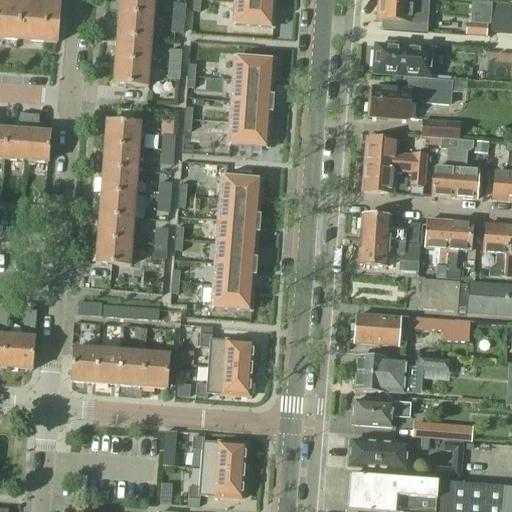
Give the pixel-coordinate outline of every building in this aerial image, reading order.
[(119,0),(118,14),(153,17),(154,0),(119,0)] [(379,0),(378,15),(383,15),(382,24),(388,24),(387,33),(426,36),(429,0),(425,0),(379,0)] [(193,2),(192,14),(196,14),(199,14),(200,3),(196,3),(193,2)] [(0,35),(3,35),(3,41),(17,42),(17,37),(29,37),(29,42),(56,44),(59,10),(0,5),(0,35)] [(172,5),(171,20),(182,20),(183,5),(172,5)] [(233,5),(231,27),(273,30),(274,8),(233,5)] [(511,6),(492,5),(490,33),(511,34),(511,6)] [(118,14),(116,39),(151,41),(153,17),(118,14)] [(171,20),(170,35),(181,35),(182,20),(171,20)] [(469,28),(468,39),(487,41),(488,29),(469,28)] [(116,39),(114,62),(149,64),(151,41),(116,39)] [(375,48),(373,76),(407,78),(433,80),(433,71),(435,52),(432,52),(431,51),(375,48)] [(169,52),(167,66),(178,67),(179,52),(169,52)] [(234,60),(232,82),(273,84),(274,63),(234,60)] [(147,89),(149,64),(114,62),(112,86),(147,89)] [(167,66),(166,81),(177,82),(178,67),(167,66)] [(187,68),(187,79),(191,79),(194,79),(195,68),(192,68),(187,68)] [(187,79),(186,89),(190,90),(193,90),(194,79),(191,79),(187,79)] [(407,122),(408,105),(449,109),(451,84),(406,81),(405,94),(372,91),(369,119),(407,122)] [(232,82),(230,103),(271,106),(273,84),(232,82)] [(230,103),(228,125),(270,128),(271,106),(230,103)] [(7,130),(5,161),(26,162),(29,116),(19,115),(16,131),(7,130)] [(29,116),(26,162),(47,164),(49,133),(37,132),(37,116),(29,116)] [(183,122),(183,133),(187,133),(190,133),(191,122),(188,122),(183,122)] [(105,123),(103,147),(137,149),(138,126),(105,123)] [(422,123),(421,138),(458,141),(460,126),(422,123)] [(228,125),(226,149),(268,152),(270,128),(228,125)] [(162,138),(161,152),(173,153),(174,140),(174,138),(172,138),(162,138)] [(367,140),(365,163),(424,167),(425,157),(411,156),(411,157),(395,156),(396,142),(367,140)] [(430,199),(454,200),(457,142),(441,141),(440,152),(448,152),(447,171),(432,170),(430,199)] [(457,142),(454,200),(476,202),(478,173),(465,173),(466,154),(469,153),(472,150),(473,144),(457,142)] [(474,155),(487,156),(488,144),(474,143),(474,155)] [(490,204),(511,205),(511,147),(504,146),(504,153),(508,157),(507,176),(493,175),(490,204)] [(103,147),(102,170),(135,173),(137,149),(103,147)] [(161,152),(160,167),(170,168),(172,168),(173,153),(161,152)] [(409,188),(422,189),(423,189),(424,167),(365,163),(363,191),(366,194),(392,196),(393,174),(410,175),(409,188)] [(102,170),(100,194),(133,197),(135,173),(102,170)] [(219,187),(218,202),(259,205),(260,190),(261,183),(220,180),(219,187)] [(159,184),(157,199),(169,200),(170,185),(169,185),(159,184)] [(178,188),(177,199),(182,199),(185,199),(186,188),(183,188),(178,188)] [(100,194),(98,218),(132,221),(133,197),(100,194)] [(157,199),(156,214),(167,215),(168,215),(169,200),(157,199)] [(177,199),(177,210),(181,210),(184,210),(185,199),(182,199),(177,199)] [(218,202),(217,223),(258,226),(259,205),(218,202)] [(98,218),(96,242),(130,244),(132,221),(98,218)] [(361,218),(359,242),(403,246),(403,235),(389,234),(390,220),(361,218)] [(217,223),(215,245),(256,248),(258,226),(217,223)] [(436,266),(445,266),(446,266),(449,225),(427,223),(425,250),(437,251),(436,266)] [(418,246),(419,226),(409,225),(408,245),(418,246)] [(446,266),(445,266),(444,282),(458,283),(459,272),(454,272),(455,252),(468,253),(470,226),(449,225),(446,266)] [(484,227),(482,254),(496,255),(496,266),(489,271),(488,279),(503,280),(506,229),(484,227)] [(511,228),(506,229),(503,280),(511,280),(511,228)] [(155,230),(154,245),(166,246),(167,231),(166,231),(155,230)] [(174,242),(182,243),(182,232),(180,231),(175,231),(174,242)] [(96,242),(95,265),(128,267),(130,244),(96,242)] [(174,242),(173,253),(181,254),(182,243),(174,242)] [(359,242),(357,267),(387,269),(388,255),(402,256),(403,246),(359,242)] [(154,245),(153,261),(164,262),(166,246),(154,245)] [(215,245),(214,267),(255,270),(256,248),(215,245)] [(397,278),(417,280),(419,247),(405,246),(404,258),(398,258),(397,278)] [(214,267),(212,288),(253,291),(255,270),(214,267)] [(419,280),(443,282),(444,270),(420,268),(419,280)] [(172,274),(171,285),(175,286),(178,286),(179,274),(175,274),(172,274)] [(459,286),(420,283),(418,312),(457,315),(457,310),(467,311),(467,315),(511,318),(511,289),(470,287),(470,289),(459,288),(459,286)] [(171,285),(170,297),(174,297),(177,297),(178,286),(175,286),(171,285)] [(212,288),(210,312),(251,315),(253,291),(212,288)] [(76,315),(76,317),(100,319),(100,317),(100,308),(100,306),(99,306),(77,304),(77,305),(76,315)] [(100,317),(100,319),(123,321),(123,319),(124,310),(101,308),(100,308),(100,317)] [(123,319),(123,321),(133,322),(147,323),(147,321),(148,311),(124,310),(123,319)] [(0,311),(0,326),(7,329),(8,312),(0,311)] [(25,311),(24,324),(34,328),(35,312),(25,311)] [(147,321),(147,323),(157,323),(158,312),(155,312),(148,311),(147,321)] [(396,350),(397,335),(399,321),(356,317),(354,346),(396,350)] [(469,324),(408,320),(407,331),(442,334),(441,343),(468,345),(469,324)] [(4,336),(2,369),(30,371),(33,339),(4,336)] [(200,338),(199,349),(208,349),(207,368),(251,371),(252,345),(210,342),(210,339),(200,338)] [(73,349),(70,383),(94,385),(96,351),(73,349)] [(96,351),(94,385),(118,386),(120,352),(96,351)] [(120,352),(118,386),(142,388),(144,354),(120,352)] [(144,354),(142,388),(165,390),(168,356),(167,356),(144,354)] [(356,359),(355,377),(387,379),(387,378),(418,381),(418,373),(448,376),(449,363),(418,360),(417,365),(406,364),(406,363),(393,362),(393,366),(388,366),(389,362),(356,359)] [(196,387),(195,399),(206,400),(206,396),(249,399),(251,371),(207,368),(206,388),(196,387)] [(387,382),(387,379),(355,377),(354,391),(387,394),(387,390),(391,390),(390,394),(409,395),(409,391),(404,390),(404,383),(387,382)] [(390,430),(391,420),(408,421),(409,407),(353,403),(351,427),(390,430)] [(412,429),(412,440),(462,444),(462,442),(462,434),(463,429),(413,425),(412,429)] [(192,440),(191,452),(201,453),(200,472),(243,475),(245,447),(216,445),(203,444),(203,441),(192,440)] [(348,442),(346,471),(376,474),(378,444),(348,442)] [(378,444),(376,474),(407,476),(409,446),(378,444)] [(444,444),(443,454),(452,454),(451,462),(461,463),(462,446),(444,444)] [(451,462),(451,470),(461,471),(461,463),(451,462)] [(433,469),(433,479),(459,481),(460,481),(461,471),(451,470),(433,469)] [(188,489),(187,502),(199,503),(199,498),(240,501),(241,501),(243,475),(200,472),(199,490),(188,489)] [(349,476),(346,511),(349,511),(511,511),(511,488),(459,485),(349,476)]
